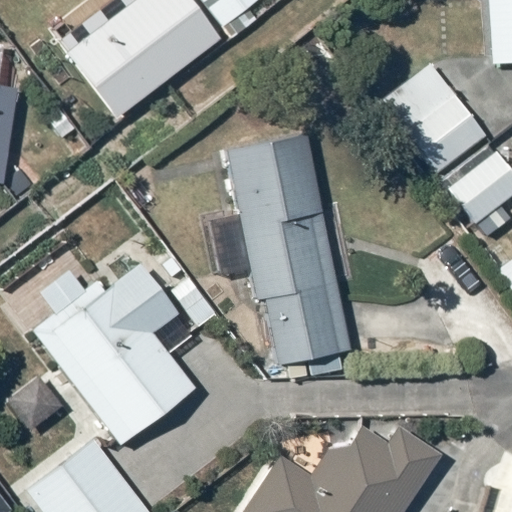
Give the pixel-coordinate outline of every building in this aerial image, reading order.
[(199,0),(213,18),(194,33),(212,55),(264,15),(253,1),(255,0),(199,0)] [(511,0),(479,0),(481,61),(511,60),(511,0)] [(483,135),(429,62),(380,99),(434,171),(483,135)] [(0,181),(1,181),(15,84),(0,82),(0,181)] [(255,304),(255,306),(261,305),(272,363),(345,349),(302,131),(223,146),(238,220),(206,226),(217,279),(248,272),(255,304)] [(511,192),(511,167),(497,146),(443,185),(470,223),(511,192)] [(104,426),(123,451),(196,396),(147,330),(175,309),(140,261),(88,300),(65,268),(37,289),(55,313),(32,330),(104,426)] [(400,511),(437,454),(396,428),(389,440),(362,422),(353,436),(341,428),(310,477),(278,457),(242,511),(400,511)] [(112,459),(94,434),(23,487),(42,511),(151,511),(152,511),(112,459)] [(0,511),(8,511),(11,510),(0,496),(0,511)]
